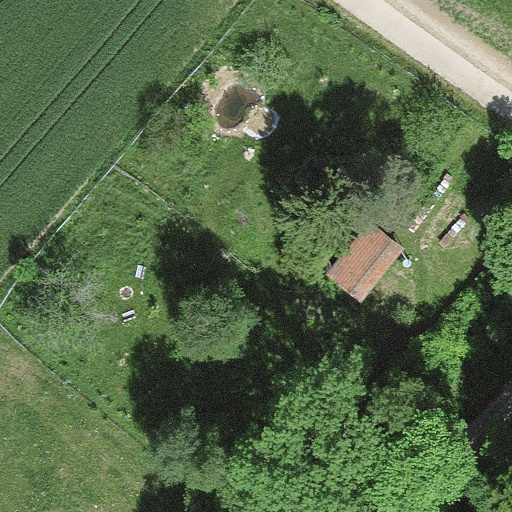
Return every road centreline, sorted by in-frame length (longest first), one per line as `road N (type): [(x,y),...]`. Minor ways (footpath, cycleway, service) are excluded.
road 1 (track): [(337,0),(511,104)]
road 2 (track): [(401,511),(511,404)]
